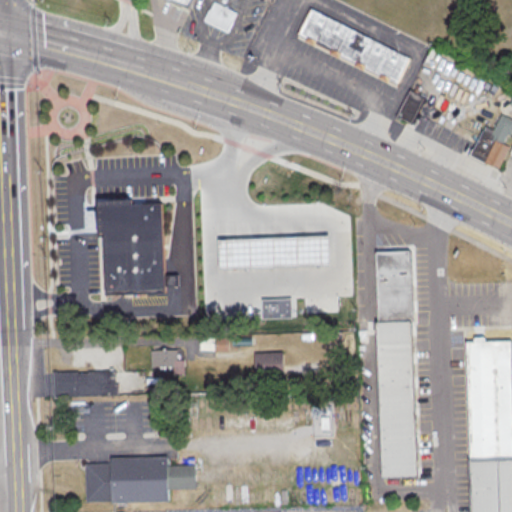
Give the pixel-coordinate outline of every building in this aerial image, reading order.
[(171,0),(193,10),(197,0),(171,0)] [(219,0),(209,19),(233,31),(243,12),(219,0)] [(314,7),(301,32),(401,84),(414,59),(314,7)] [(400,118),(417,123),(425,96),(408,90),(400,118)] [(486,129),(472,156),(498,168),(511,140),(511,118),(503,114),(494,133),(486,129)] [(97,197),(98,233),(103,233),(105,292),(165,289),(165,284),(172,284),(178,284),(178,272),(171,273),(164,273),(162,199),(132,200),(132,195),(97,197)] [(218,236),(219,267),(230,267),(329,264),(328,232),(229,236),(218,236)] [(415,249),(378,250),(384,477),(421,476),(415,249)] [(261,296),(262,316),(291,315),(291,295),(261,296)] [(511,511),(511,338),(470,339),(473,511),(511,511)] [(154,350),(154,366),(176,366),(176,350),(154,350)] [(285,353),(258,353),(258,374),(285,374),(285,353)] [(116,371),(55,371),(55,396),(116,395),(116,371)] [(112,457),(112,463),(88,463),(89,503),(171,502),(171,489),(199,489),(198,465),(172,465),(171,456),(112,457)]
